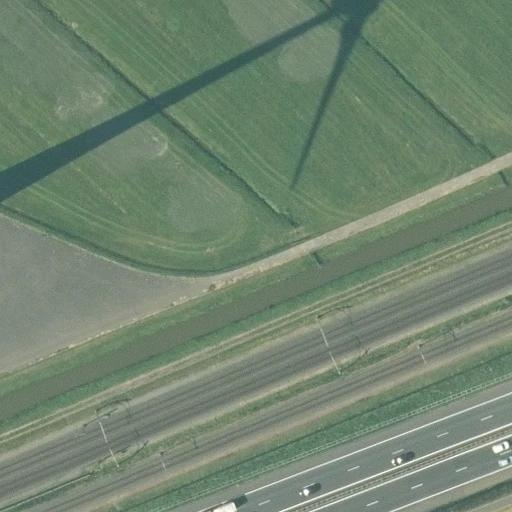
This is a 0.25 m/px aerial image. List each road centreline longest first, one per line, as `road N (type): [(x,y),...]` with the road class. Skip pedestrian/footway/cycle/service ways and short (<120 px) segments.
road 1 (motorway): [(511,405),(236,511)]
road 2 (motorway): [(345,511),(511,448)]
